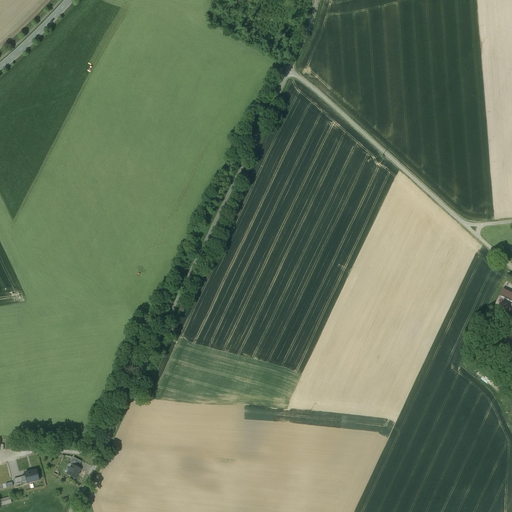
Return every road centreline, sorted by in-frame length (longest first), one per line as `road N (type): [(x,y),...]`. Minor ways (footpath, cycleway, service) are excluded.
road 1 (residential): [(70,511),(289,70)]
road 2 (unclassified): [(511,221),(467,226),(289,70)]
